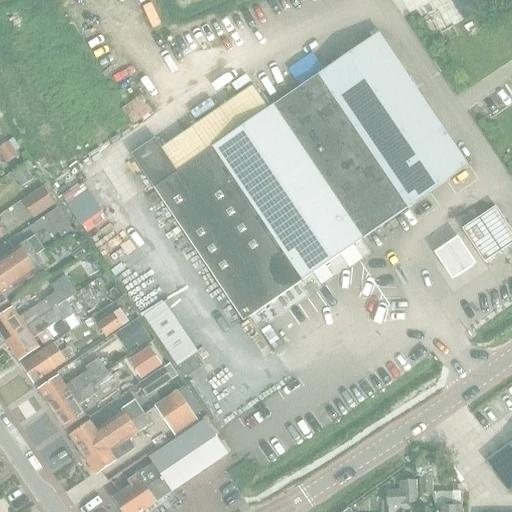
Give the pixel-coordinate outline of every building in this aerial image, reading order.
[(451,0),(463,20),(486,7),(482,0),(451,0)] [(211,7),(202,10),(210,33),(220,29),(211,7)] [(191,19),(179,22),(183,44),(196,41),(191,19)] [(155,138),(131,154),(243,321),(468,166),(378,33),(324,70),(300,87),(268,109),(252,86),(194,126),(210,148),(177,171),(155,138)] [(312,52),(287,69),(300,87),(324,70),(312,52)] [(0,147),(0,153),(6,163),(18,156),(15,151),(19,148),(13,139),(0,147)] [(12,173),(22,187),(33,180),(28,172),(33,168),(28,160),(22,165),(12,173)] [(21,200),(33,217),(53,204),(41,187),(21,200)] [(71,222),(60,206),(46,215),(56,229),(58,231),(71,222)] [(511,243),(511,231),(495,206),(461,228),(484,262),(511,243)] [(0,278),(35,255),(25,241),(0,258),(0,278)] [(476,269),(458,242),(433,259),(452,286),(476,269)] [(78,243),(67,250),(75,260),(85,253),(78,243)] [(0,293),(19,279),(41,264),(35,255),(0,278),(0,306),(6,302),(0,293)] [(105,274),(95,280),(100,287),(109,281),(105,274)] [(0,334),(5,341),(76,293),(64,276),(50,286),(55,293),(18,318),(11,308),(0,315),(0,334)] [(301,285),(291,292),(299,304),(309,297),(301,285)] [(37,347),(32,339),(62,319),(63,321),(74,314),(70,307),(81,300),(76,293),(5,341),(18,361),(37,347)] [(128,322),(120,309),(113,313),(96,324),(105,338),(128,322)] [(137,320),(115,335),(126,351),(136,343),(139,348),(150,340),(137,320)] [(68,347),(59,353),(55,347),(59,344),(57,341),(20,365),(32,383),(74,355),(68,347)] [(149,348),(129,361),(141,380),(161,366),(149,348)] [(51,410),(107,373),(98,359),(84,368),(86,371),(64,385),(58,376),(37,389),(51,410)] [(139,385),(147,397),(171,381),(163,369),(139,385)] [(114,382),(107,373),(51,410),(64,429),(84,415),(78,406),(97,393),(93,387),(96,385),(101,391),(114,382)] [(154,407),(172,432),(195,417),(177,392),(154,407)] [(82,455),(130,423),(123,412),(95,431),(89,422),(69,435),(82,455)] [(82,455),(95,474),(134,448),(128,439),(150,424),(144,415),(131,423),(130,423),(82,455)] [(172,491),(227,455),(204,420),(149,457),(153,463),(137,474),(136,473),(126,480),(130,485),(112,498),(121,511),(142,511),(156,502),(172,491)] [(511,511),(511,440),(484,461),(509,493),(511,491),(511,511)] [(420,467),(415,467),(415,477),(419,477),(419,495),(434,495),(434,492),(432,492),(432,467),(428,467),(420,467)] [(399,481),(400,505),(417,504),(416,480),(399,481)] [(452,491),(452,492),(434,492),(434,495),(434,511),(459,511),(459,491),(452,491)]
